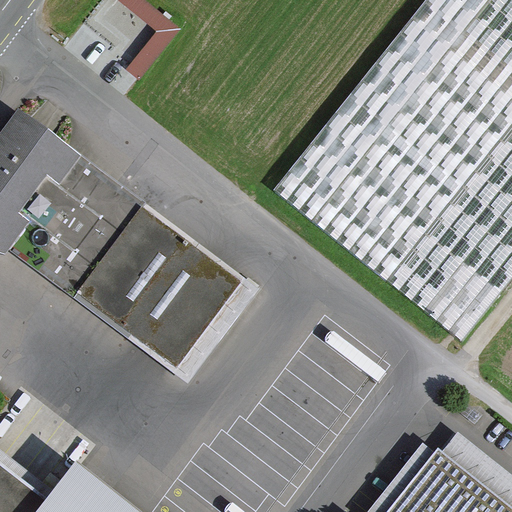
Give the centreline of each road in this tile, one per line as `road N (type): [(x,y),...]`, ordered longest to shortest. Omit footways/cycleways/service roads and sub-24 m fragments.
road 1 (residential): [(446,359),(0,18)]
road 2 (residential): [(327,511),(446,359)]
